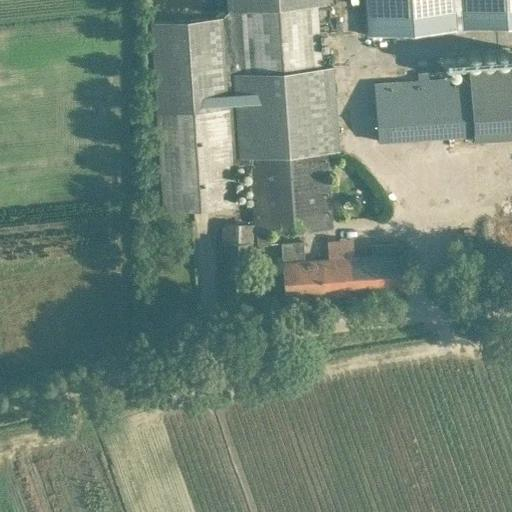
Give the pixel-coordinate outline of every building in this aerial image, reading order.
[(248,164),(255,232),(353,227),(348,153),(338,152),(333,67),(320,68),(316,5),(328,4),(327,0),(227,0),(228,11),(239,10),(244,105),(227,106),(221,17),(151,21),(162,209),(235,204),(232,165),(248,164)] [(511,25),(511,0),(366,0),(369,36),(511,25)] [(374,85),(377,142),(472,135),(473,141),(511,138),(511,66),(468,69),(469,79),(374,85)] [(223,222),(218,301),(251,303),(254,242),(252,242),(253,224),(223,222)] [(371,256),(304,260),(302,241),(280,242),(283,298),(406,290),(403,254),(398,254),(397,244),(370,246),(371,256)]
